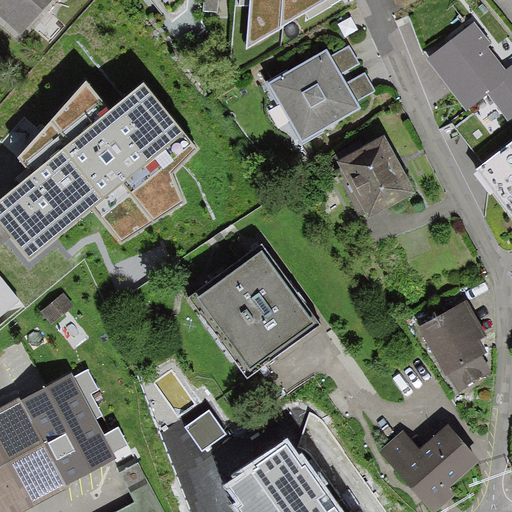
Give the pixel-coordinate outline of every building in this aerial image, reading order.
[(51,0),(0,0),(0,23),(16,38),(51,0)] [(188,0),(151,0),(172,25),(188,11),(188,0)] [(219,0),(205,0),(204,13),(218,14),(219,0)] [(247,0),(244,56),(281,33),(282,0),(247,0)] [(333,2),(331,0),(282,0),(281,33),(333,2)] [(393,0),(398,9),(415,0),(393,0)] [(511,130),(511,67),(507,71),(491,50),(494,47),(476,23),(425,63),(466,114),(473,109),(487,127),(501,116),(511,130)] [(327,53),(269,88),(303,145),(360,112),(355,104),(374,92),(365,76),(347,87),(340,76),(358,65),(349,49),(331,60),(327,53)] [(34,173),(0,201),(0,219),(30,258),(184,134),(143,85),(111,113),(88,82),(20,157),(34,173)] [(418,200),(388,143),(337,169),(367,226),(418,200)] [(511,150),(480,175),(511,216),(511,150)] [(318,325),(263,248),(186,303),(242,381),(318,325)] [(0,276),(0,318),(20,302),(0,276)] [(70,307),(61,295),(37,313),(46,325),(70,307)] [(466,305),(419,334),(458,397),(493,376),(483,359),(491,355),(484,343),(488,340),(466,305)] [(75,382),(27,406),(66,483),(114,459),(75,382)] [(25,402),(0,414),(0,511),(24,511),(69,489),(66,483),(27,406),(25,402)] [(224,434),(209,412),(188,428),(203,449),(224,434)] [(421,452),(403,432),(378,455),(429,511),(442,511),(457,499),(451,493),(481,467),(447,429),(421,452)] [(285,446),(230,485),(244,506),(241,508),(243,511),(336,511),(305,467),(302,469),(285,446)] [(160,511),(135,465),(117,474),(132,503),(116,511),(160,511)] [(350,481),(339,496),(363,511),(371,511),(379,501),(350,481)]
